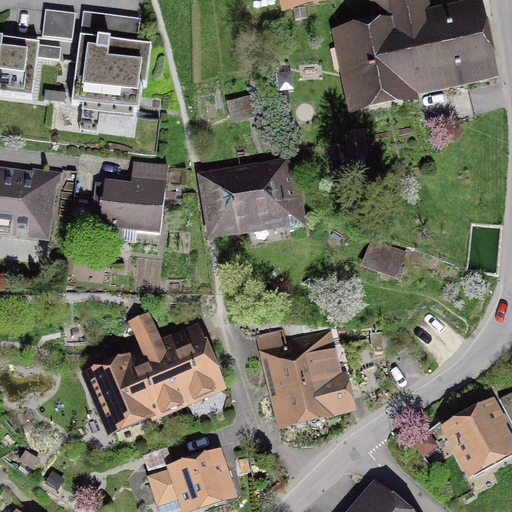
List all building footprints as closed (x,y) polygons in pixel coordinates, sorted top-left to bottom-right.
[(428,12),(425,0),(396,0),(390,1),(390,0),(370,0),(374,35),(346,41),(359,104),(405,95),(403,85),(493,66),(483,18),(423,30),(419,13),(428,12)] [(72,42),(75,15),(45,11),(42,39),(72,42)] [(84,12),(81,33),(137,40),(139,19),(84,12)] [(151,47),(80,38),(72,105),(139,114),(142,87),(146,88),(151,47)] [(39,46),(0,40),(0,95),(32,100),(39,46)] [(66,94),(45,92),(44,101),(64,104),(66,94)] [(258,95),(226,103),(232,125),(263,117),(258,95)] [(362,132),(346,135),(353,172),(370,169),(362,132)] [(137,189),(105,185),(100,228),(160,235),(168,167),(134,163),(132,180),(138,181),(137,189)] [(18,178),(0,175),(0,230),(14,233),(15,230),(45,234),(52,183),(60,184),(61,174),(32,170),(30,185),(25,184),(24,182),(23,181),(22,180),(20,179),(18,178)] [(294,170),(209,185),(216,228),(287,215),(290,232),(304,229),(294,170)] [(401,256),(373,245),(365,267),(399,280),(403,269),(397,267),(401,256)] [(200,335),(163,351),(150,319),(129,329),(142,360),(112,373),(110,368),(88,378),(90,383),(111,431),(222,385),(200,335)] [(308,340),(285,345),(282,331),(257,337),(260,352),(268,350),(286,423),(349,408),(331,333),(308,339),(308,340)] [(511,393),(499,400),(511,423),(511,393)] [(466,421),(448,431),(470,472),(511,449),(489,406),(465,419),(466,421)] [(427,435),(415,444),(424,456),(432,450),(433,442),(427,435)] [(217,459),(151,480),(161,511),(180,511),(229,496),(217,459)] [(399,511),(378,494),(361,511),(399,511)]
